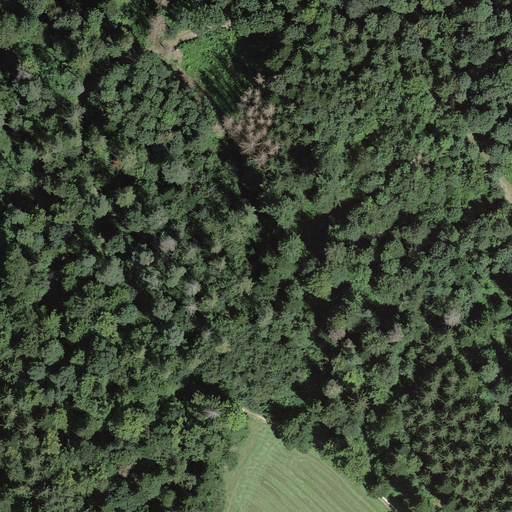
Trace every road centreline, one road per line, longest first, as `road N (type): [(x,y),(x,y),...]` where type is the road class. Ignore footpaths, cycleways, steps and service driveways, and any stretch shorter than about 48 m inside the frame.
road 1 (track): [(0,305),(56,298),(100,257),(105,219),(81,117),(89,89),(117,65),(221,23),(315,28),(415,79),(445,102),(511,195)]
road 2 (track): [(394,511),(308,436),(252,409),(176,394),(124,416),(115,445),(117,511)]
road 3 (track): [(0,333),(52,511)]
